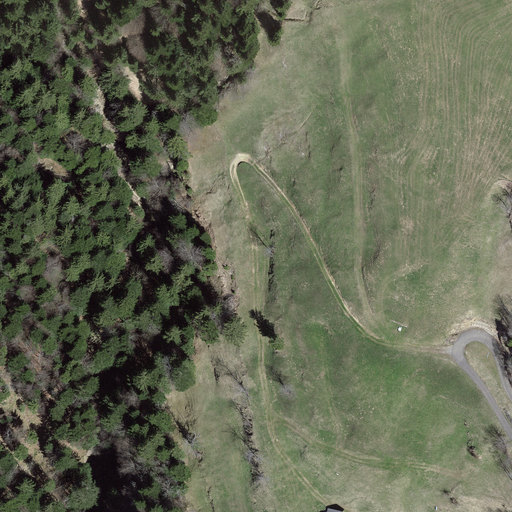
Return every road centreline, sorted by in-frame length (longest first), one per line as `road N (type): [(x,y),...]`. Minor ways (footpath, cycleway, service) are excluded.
road 1 (track): [(346,511),(314,493),(269,434),(258,233),(232,164),(251,156),(300,218),(347,316),(368,339),(460,348)]
road 2 (track): [(511,393),(490,334),(474,331),(460,348),(511,435)]
